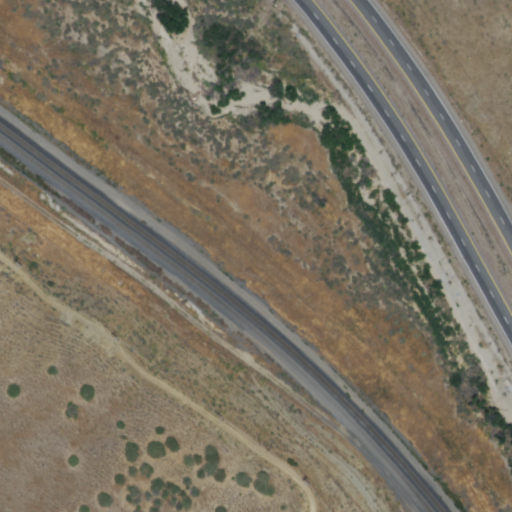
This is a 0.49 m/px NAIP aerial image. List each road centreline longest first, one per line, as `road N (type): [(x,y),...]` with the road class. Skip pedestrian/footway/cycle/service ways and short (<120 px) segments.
road 1 (motorway): [(302,0),(419,165),(511,332)]
road 2 (motorway): [(511,239),(465,154),(358,0)]
road 3 (residential): [(108,97),(0,32)]
